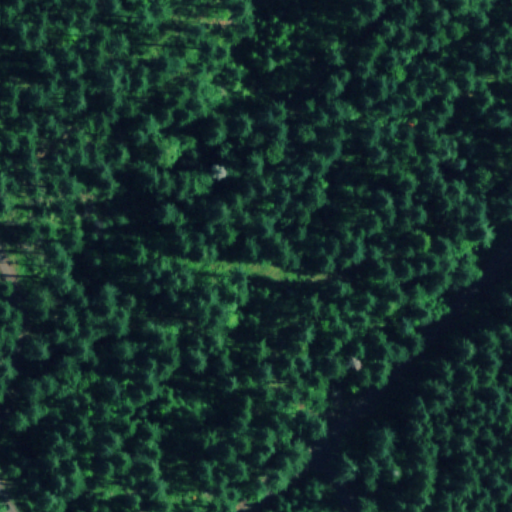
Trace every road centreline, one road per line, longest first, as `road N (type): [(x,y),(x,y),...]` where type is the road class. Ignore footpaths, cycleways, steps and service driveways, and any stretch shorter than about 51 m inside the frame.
road 1 (track): [(3,511),(309,456),(511,268)]
road 2 (track): [(0,271),(17,305),(0,394)]
